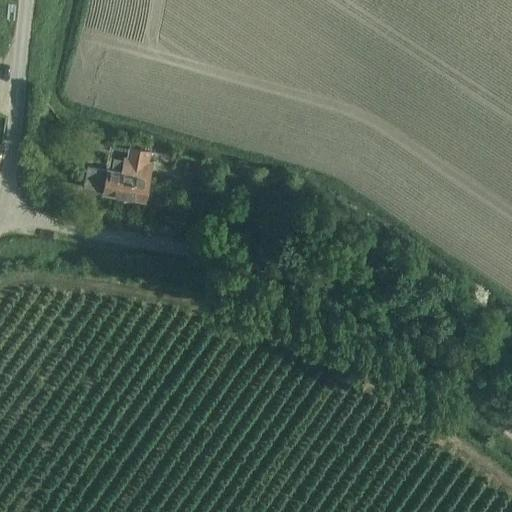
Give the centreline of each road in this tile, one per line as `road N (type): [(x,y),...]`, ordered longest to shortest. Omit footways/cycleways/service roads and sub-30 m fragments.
road 1 (unclassified): [(511,410),(366,310),(287,272),(0,214)]
road 2 (unclassified): [(0,211),(28,0)]
